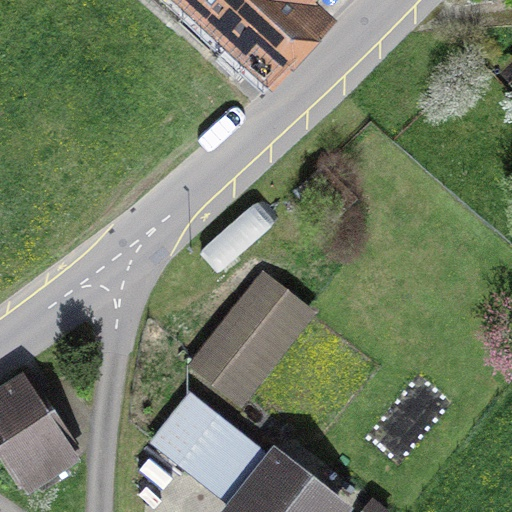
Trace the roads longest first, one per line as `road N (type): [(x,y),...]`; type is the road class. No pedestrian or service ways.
road 1 (unclassified): [(136,239),(406,0)]
road 2 (residential): [(100,511),(136,239)]
road 3 (unclassified): [(0,341),(136,239)]
